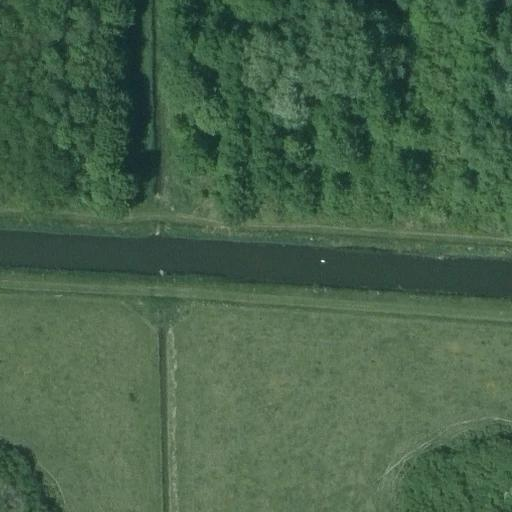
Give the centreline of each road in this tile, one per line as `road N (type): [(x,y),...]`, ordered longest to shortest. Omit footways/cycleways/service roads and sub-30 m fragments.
road 1 (track): [(0,285),(511,319)]
road 2 (track): [(511,242),(0,215)]
